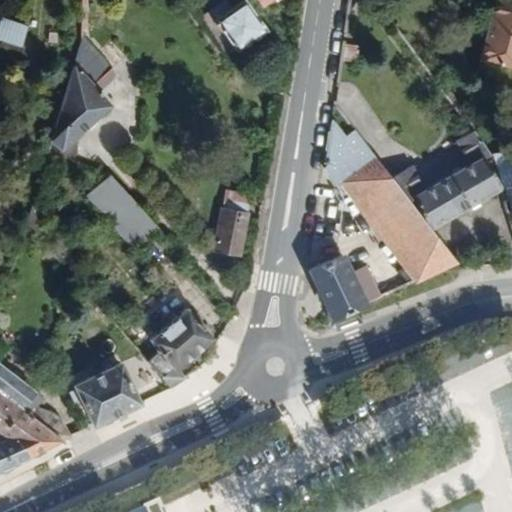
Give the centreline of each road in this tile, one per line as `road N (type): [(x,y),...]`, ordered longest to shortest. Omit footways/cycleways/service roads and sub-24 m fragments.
road 1 (secondary): [(276,367),(276,283),(320,0)]
road 2 (secondary): [(1,511),(211,411),(276,367)]
road 3 (secondary): [(511,293),(462,302),(343,352),(276,367)]
